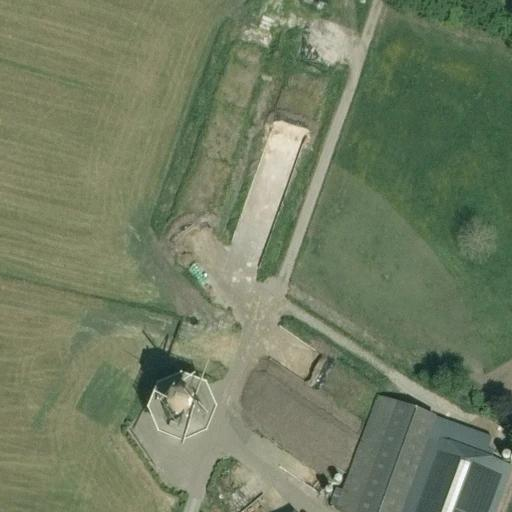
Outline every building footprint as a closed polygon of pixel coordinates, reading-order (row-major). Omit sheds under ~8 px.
[(262,279),(290,163),(265,157),(237,273),(262,279)] [(157,388),(171,389),(171,369),(158,369),(157,388)] [(166,402),(161,416),(167,431),(182,436),(197,430),(203,414),(197,401),(182,395),(166,402)] [(399,511),(433,419),(417,413),(377,399),(336,511),(335,511),(399,511)] [(495,511),(511,469),(428,438),(401,511),(495,511)]
